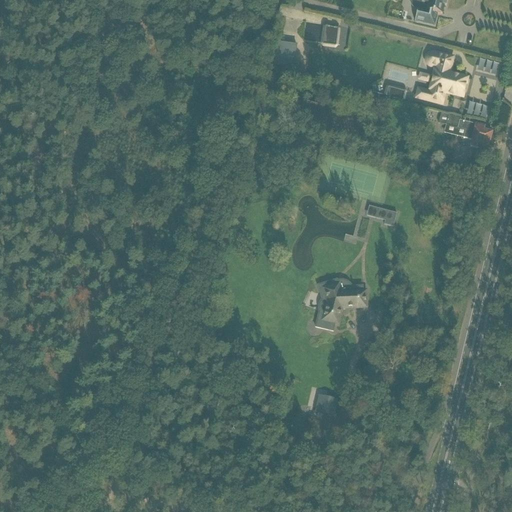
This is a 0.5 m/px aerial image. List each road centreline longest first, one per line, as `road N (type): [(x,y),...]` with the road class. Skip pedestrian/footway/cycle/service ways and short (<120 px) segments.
road 1 (track): [(267,0),(115,488)]
road 2 (track): [(1,351),(55,0)]
road 3 (secondary): [(436,511),(511,195)]
road 4 (track): [(0,350),(115,488)]
